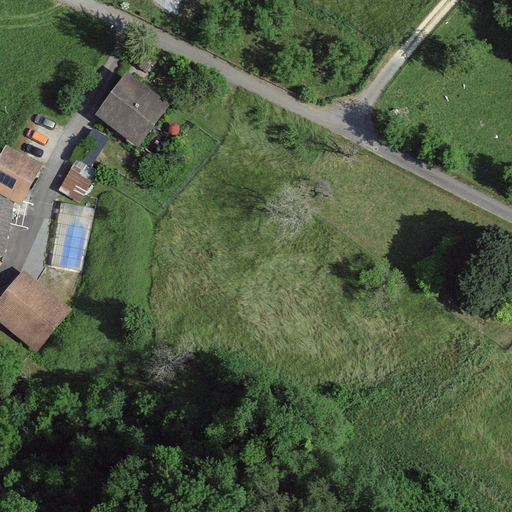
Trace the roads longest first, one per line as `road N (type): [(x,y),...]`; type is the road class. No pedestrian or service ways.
road 1 (unclassified): [(511,217),(77,0)]
road 2 (track): [(452,0),(345,131)]
